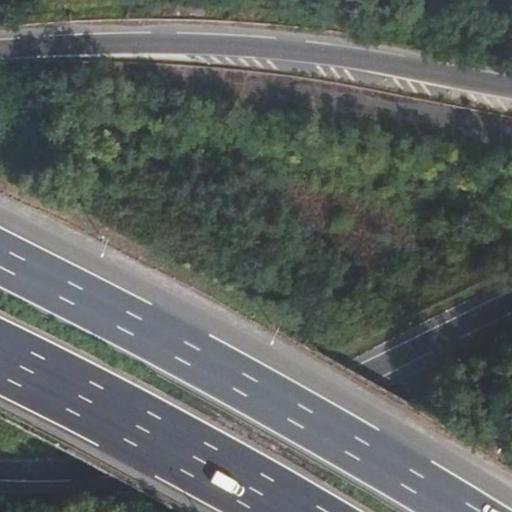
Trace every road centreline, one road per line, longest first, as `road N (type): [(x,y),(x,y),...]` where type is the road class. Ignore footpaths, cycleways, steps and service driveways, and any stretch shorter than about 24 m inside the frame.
road 1 (unknown): [(0,473),(171,460),(218,445),(511,302)]
road 2 (motorway): [(461,511),(158,340),(0,263)]
road 3 (motorway): [(511,87),(297,50),(162,43),(0,48)]
road 4 (motorway): [(0,357),(299,511)]
